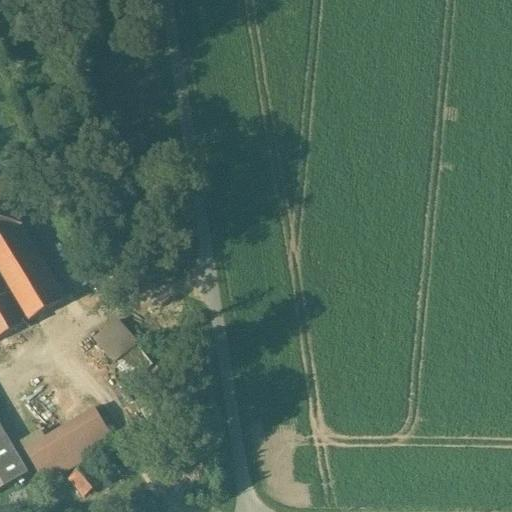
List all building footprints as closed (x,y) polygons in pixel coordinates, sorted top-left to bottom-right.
[(0,238),(19,227),(0,195),(0,238)] [(0,339),(64,301),(19,227),(0,238),(0,339)] [(136,347),(115,322),(94,340),(114,365),(117,362),(136,347)] [(151,365),(136,347),(117,362),(133,381),(151,365)] [(24,451),(45,486),(115,444),(94,409),(24,451)] [(0,431),(0,489),(25,475),(0,431)] [(85,466),(68,480),(84,498),(100,484),(85,466)]
